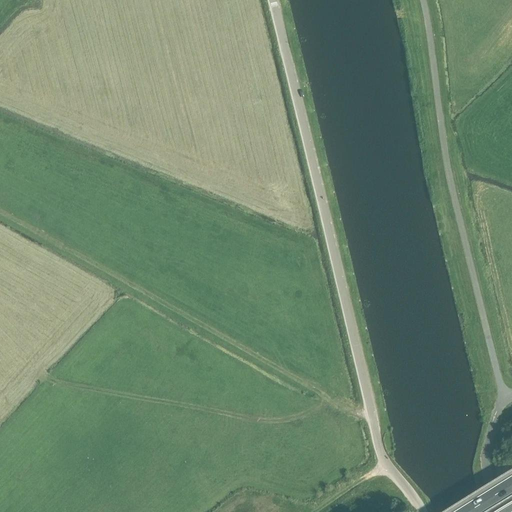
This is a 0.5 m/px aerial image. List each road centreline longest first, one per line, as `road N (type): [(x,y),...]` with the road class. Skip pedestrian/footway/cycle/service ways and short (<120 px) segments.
road 1 (unclassified): [(422,511),(380,452),(271,0)]
road 2 (unclassified): [(422,0),(445,155),(505,401),(494,416)]
